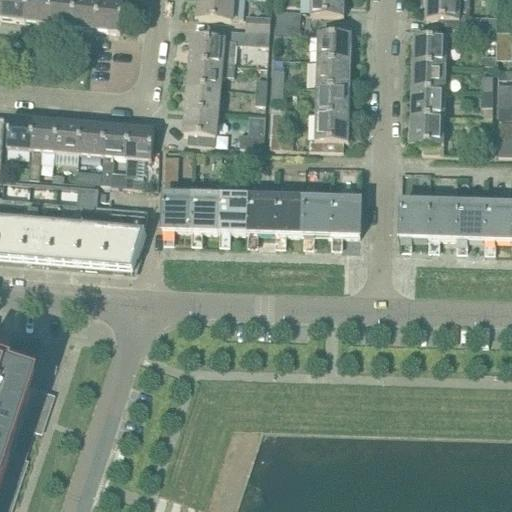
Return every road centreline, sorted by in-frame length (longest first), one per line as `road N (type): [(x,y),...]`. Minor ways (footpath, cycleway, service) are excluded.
road 1 (residential): [(378,312),(389,0)]
road 2 (residential): [(163,0),(142,103),(0,95)]
road 3 (residential): [(144,305),(378,312)]
road 4 (residential): [(75,511),(144,305)]
road 5 (residential): [(144,305),(0,296)]
road 6 (residential): [(378,312),(511,316)]
